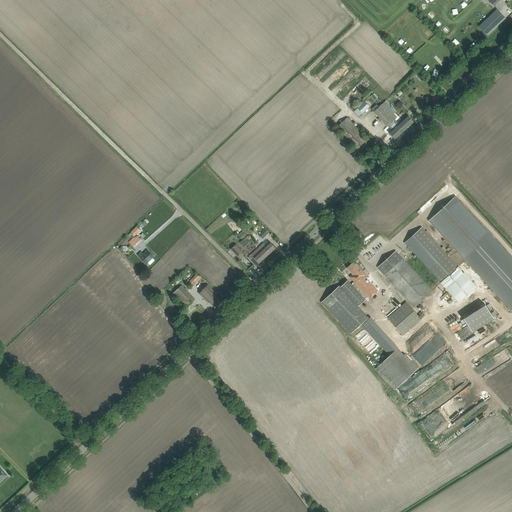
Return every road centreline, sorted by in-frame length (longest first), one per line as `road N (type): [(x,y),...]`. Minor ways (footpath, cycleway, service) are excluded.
road 1 (secondary): [(14,511),(511,50)]
road 2 (track): [(0,34),(257,288)]
road 3 (track): [(311,511),(188,351)]
road 4 (track): [(338,0),(357,21),(304,74),(349,115)]
road 5 (track): [(511,417),(432,316)]
road 6 (track): [(0,354),(88,443)]
